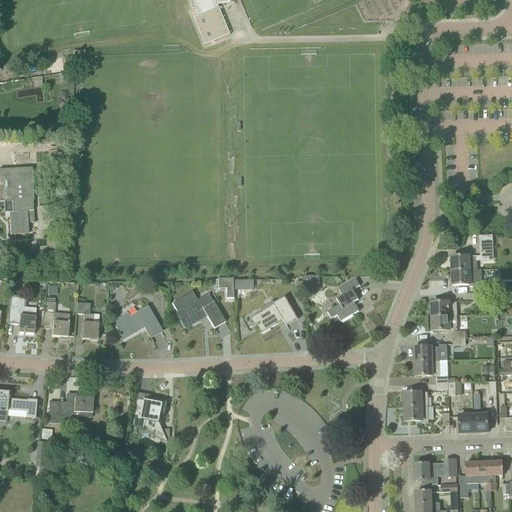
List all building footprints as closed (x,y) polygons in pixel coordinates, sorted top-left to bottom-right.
[(218,6),(217,0),(190,0),(192,11),(196,10),(199,17),(194,19),(205,46),(230,35),(219,9),(217,6),(218,6)] [(47,211),(46,189),(32,190),(31,169),(0,170),(0,203),(3,203),(4,214),(8,214),(10,236),(15,235),(15,241),(32,240),(32,234),(53,233),(53,232),(52,211),(47,211)] [(493,250),(492,241),(479,242),(480,250),(493,250)] [(452,272),(452,273),(477,271),(477,257),(450,258),(451,265),(452,265),(453,272),(452,272)] [(494,286),(486,287),(486,286),(480,286),(480,271),(477,271),(452,273),(453,273),(453,280),(452,280),(452,287),(469,286),(469,288),(473,288),(473,295),(495,294),(494,286)] [(303,278),(303,282),(303,291),(303,293),(313,292),(313,286),(319,286),(319,277),(303,278)] [(235,299),(234,279),(218,280),(218,290),(226,289),(227,299),(235,299)] [(360,287),(356,280),(338,290),(342,297),(336,300),(340,306),(327,313),(333,324),(339,321),(341,323),(359,312),(354,304),(358,301),(352,291),(360,287)] [(47,296),(57,296),(57,287),(48,287),(47,296)] [(181,321),(185,327),(191,323),(193,325),(201,320),(200,319),(205,316),(214,330),(225,324),(212,303),(211,303),(207,297),(207,296),(187,308),(182,299),(172,305),(177,313),(176,314),(177,314),(181,321)] [(15,297),(10,297),(7,325),(18,326),(18,334),(34,336),(36,309),(25,309),(26,298),(15,297)] [(284,298),(273,305),(275,307),(263,314),(261,312),(252,318),(256,325),(254,327),(255,329),(257,327),(262,334),(277,325),(276,324),(282,320),(286,327),(298,321),(284,298)] [(67,339),(69,316),(54,314),(55,304),(45,303),(44,313),(43,330),(52,331),(51,338),(67,339)] [(456,304),(448,303),(431,304),(431,310),(432,310),(432,318),(431,318),(457,317),(456,304)] [(81,340),(97,341),(98,325),(92,324),(93,316),(89,316),(90,305),(77,304),(76,316),(84,316),(83,324),(81,340)] [(126,325),(121,317),(112,323),(119,335),(118,336),(120,338),(120,337),(121,339),(143,327),(150,339),(161,333),(146,308),(130,317),(132,321),(126,325)] [(432,326),(432,333),(449,332),(449,331),(457,331),(457,317),(431,318),(432,318),(433,326),(432,326)] [(439,363),(438,349),(414,349),(414,356),(415,356),(415,363),(414,363),(414,364),(439,363)] [(432,377),(434,377),(435,385),(448,385),(448,378),(440,378),(439,363),(414,364),(415,364),(415,371),(414,371),(415,378),(432,377)] [(0,392),(0,419),(6,420),(7,411),(26,413),(25,418),(34,419),(37,401),(27,400),(27,401),(9,400),(9,398),(8,398),(9,393),(0,392)] [(404,409),(428,408),(427,393),(403,394),(404,401),(405,401),(405,408),(404,408),(404,409)] [(48,424),(65,425),(75,426),(75,414),(92,415),(93,399),(74,398),(74,404),(66,404),(49,403),(48,424)] [(173,418),(176,404),(158,400),(157,403),(146,401),(140,428),(153,430),(155,422),(168,425),(169,417),(173,418)] [(421,425),(428,425),(428,408),(404,409),(405,409),(405,416),(404,417),(404,423),(421,422),(421,425)] [(487,416),(473,417),(473,434),(474,434),(474,433),(481,433),(481,434),(488,434),(487,416)] [(459,417),(459,435),(466,434),(466,433),(473,433),(473,434),(473,417),(459,417)] [(45,455),(46,444),(37,443),(36,454),(45,455)] [(422,487),(437,486),(437,478),(439,478),(438,473),(447,473),(447,478),(456,478),(455,461),(444,461),(444,465),(428,466),(428,465),(414,466),(414,483),(421,482),(422,487)] [(491,492),(496,492),(495,477),(503,477),(502,463),(490,464),(491,492)] [(477,464),(465,465),(466,485),(478,485),(477,464)] [(491,502),(491,492),(490,464),(477,464),(478,485),(485,485),(486,503),(491,502)] [(457,486),(456,486),(440,486),(440,494),(457,494),(457,486)] [(467,488),(466,488),(459,489),(460,499),(468,499),(467,488)] [(439,511),(440,504),(431,505),(431,493),(425,493),(425,492),(423,492),(423,493),(415,494),(415,511),(439,511)]
